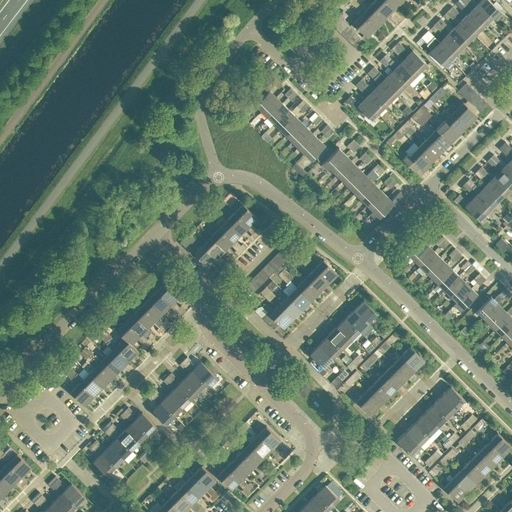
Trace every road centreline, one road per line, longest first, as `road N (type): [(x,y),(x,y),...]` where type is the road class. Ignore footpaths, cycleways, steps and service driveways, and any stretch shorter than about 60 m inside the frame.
road 1 (unclassified): [(0,392),(155,234)]
road 2 (unclassified): [(358,259),(511,406)]
road 3 (residential): [(202,299),(211,334),(311,441)]
road 4 (track): [(102,0),(0,136)]
road 5 (residential): [(218,179),(197,100),(249,29)]
road 6 (unclassified): [(218,179),(257,184),(358,259)]
road 7 (residential): [(426,187),(511,274)]
